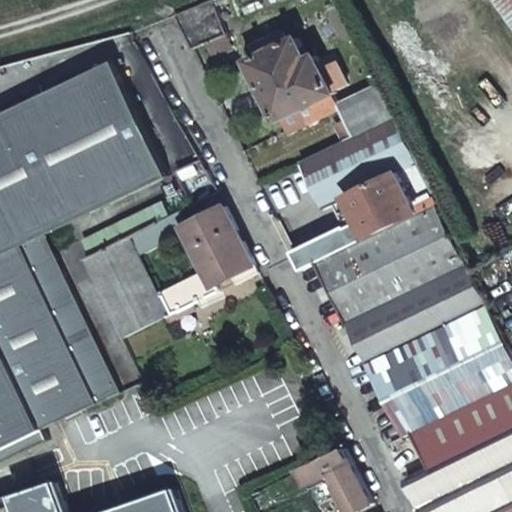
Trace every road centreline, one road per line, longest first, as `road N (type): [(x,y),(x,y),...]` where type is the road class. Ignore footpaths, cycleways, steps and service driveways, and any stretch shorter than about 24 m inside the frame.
road 1 (residential): [(163,31),(406,511)]
road 2 (unknown): [(219,511),(179,449),(161,440),(67,441)]
